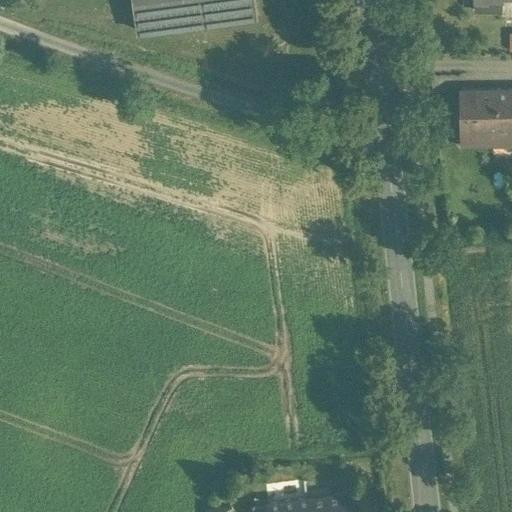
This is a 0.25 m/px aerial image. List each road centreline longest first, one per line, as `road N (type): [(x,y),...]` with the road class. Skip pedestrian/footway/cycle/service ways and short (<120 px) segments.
road 1 (unclassified): [(0,21),(220,98),(384,144)]
road 2 (secondary): [(384,144),(427,511)]
road 3 (secondary): [(369,0),(384,144)]
